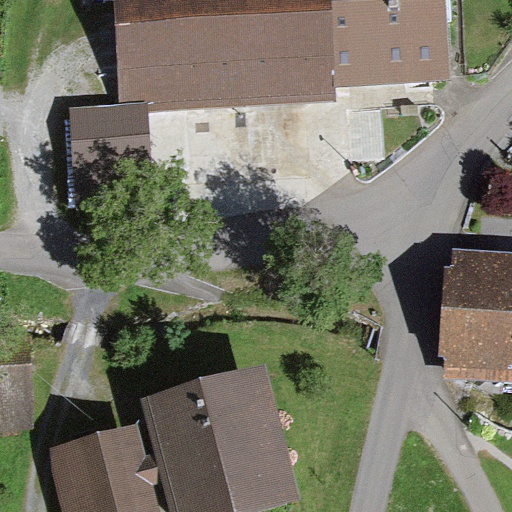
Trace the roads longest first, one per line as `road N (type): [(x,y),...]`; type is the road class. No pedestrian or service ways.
road 1 (residential): [(413,208),(283,236),(0,247)]
road 2 (track): [(55,247),(78,316),(29,511)]
road 3 (unclassified): [(413,208),(401,381)]
road 4 (unclassified): [(511,92),(458,135),(413,208)]
road 5 (unclassified): [(482,511),(401,381)]
road 6 (unclassified): [(401,381),(366,511)]
